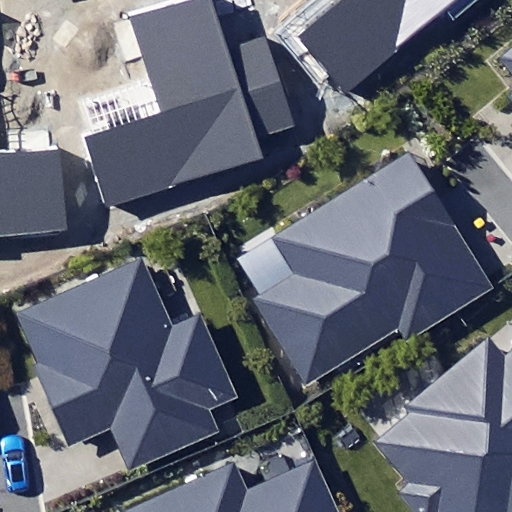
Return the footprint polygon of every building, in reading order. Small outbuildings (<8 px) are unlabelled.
[(82,134),(107,210),(264,160),(258,140),(295,129),(265,36),(225,49),(209,0),(196,0),(135,20),(163,108),(82,134)] [(349,0),(305,37),(346,88),(452,0),(349,0)] [(0,241),(69,235),(62,148),(0,152),(0,241)] [(405,338),(489,284),(406,156),(269,244),(289,275),(249,301),(304,386),(397,326),(405,338)] [(110,430),(127,471),(218,433),(208,409),(241,396),(204,306),(169,321),(143,257),(16,309),(38,362),(32,365),(67,448),(110,430)] [(511,511),(511,344),(504,351),(490,334),(403,405),(409,411),(371,442),(405,483),(397,490),(414,511),(440,511),(442,511),(511,511)] [(339,511),(314,456),(247,485),(236,460),(119,511),(339,511)]
